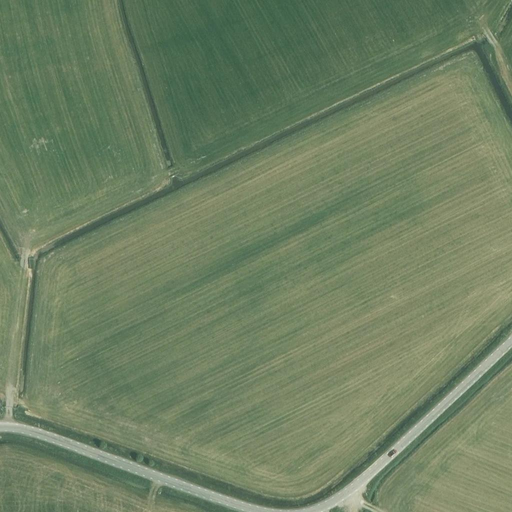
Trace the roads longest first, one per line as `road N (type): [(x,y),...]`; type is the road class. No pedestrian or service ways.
road 1 (tertiary): [(0,426),(264,511)]
road 2 (tertiary): [(312,511),(369,475),(511,340)]
